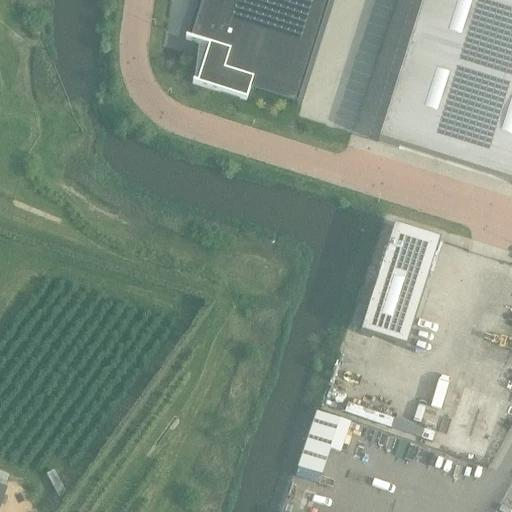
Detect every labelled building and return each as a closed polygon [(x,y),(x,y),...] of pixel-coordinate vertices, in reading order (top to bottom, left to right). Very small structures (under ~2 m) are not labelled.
[(189,41),(198,44),(208,47),(196,84),(196,85),(246,101),(249,91),(255,92),(258,84),(294,95),(291,104),(296,105),(329,0),(201,0),(190,40),(189,41)] [(511,0),(421,0),(377,142),(397,149),(399,143),(511,178),(511,181),(511,185),(511,184),(511,0)] [(392,228),(359,335),(405,350),(429,274),(438,243),(439,242),(392,228)] [(349,405),(346,421),(391,430),(394,415),(349,405)] [(316,413),(297,468),(320,475),(329,450),(339,453),(349,423),(316,413)]
